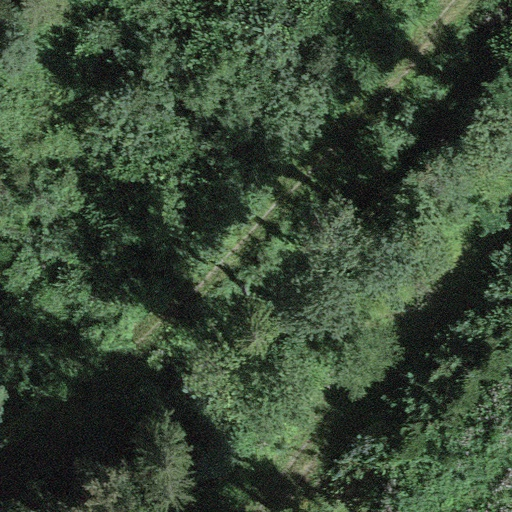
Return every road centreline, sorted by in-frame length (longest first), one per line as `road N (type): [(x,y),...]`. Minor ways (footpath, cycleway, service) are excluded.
road 1 (track): [(0,499),(139,356),(511,6)]
road 2 (track): [(511,219),(266,511)]
